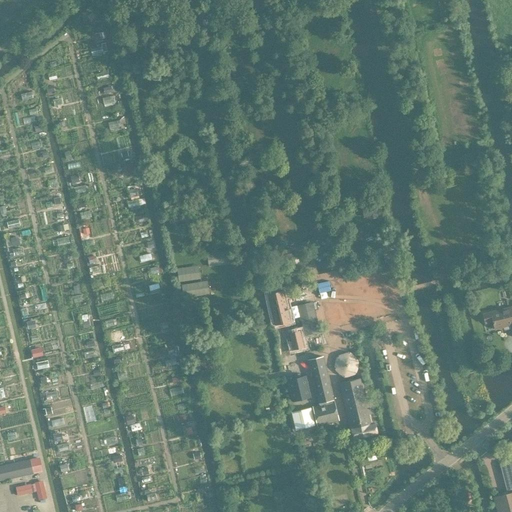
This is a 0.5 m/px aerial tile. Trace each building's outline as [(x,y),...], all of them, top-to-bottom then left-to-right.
[(91,48),(94,56),(105,53),(103,45),(91,48)] [(103,97),(105,106),(116,103),(114,94),(103,97)] [(129,200),(130,209),(146,207),(145,198),(129,200)] [(368,209),(363,210),(364,217),(370,216),(370,218),(375,217),(375,215),(381,214),(379,207),(373,208),(373,206),(368,207),(368,209)] [(273,245),(271,235),(261,238),(264,247),(273,245)] [(393,241),(380,244),(383,257),(395,255),(393,241)] [(276,261),(273,249),(259,252),(262,264),(276,261)] [(228,251),(206,254),(207,266),(230,264),(228,251)] [(279,274),(277,264),(268,267),(270,276),(279,274)] [(202,279),(200,265),(177,267),(179,281),(202,279)] [(159,283),(150,286),(152,293),(161,291),(159,283)] [(204,297),(202,284),(181,287),(182,300),(204,297)] [(284,291),(268,295),(275,324),(290,320),(284,291)] [(319,331),(312,303),(298,306),(305,335),(319,331)] [(493,320),(495,329),(510,325),(511,332),(511,306),(483,314),(485,322),(493,320)] [(300,332),(289,334),(293,349),(304,347),(304,345),(303,345),(302,340),(301,336),(300,333),(301,333),(300,332)] [(34,356),(44,354),(42,348),(32,350),(34,356)] [(336,374),(355,373),(354,352),(336,353),(336,374)] [(323,357),(308,360),(319,403),(320,406),(313,407),(314,408),(317,423),(318,424),(338,420),(334,402),(332,403),(331,400),(333,400),(323,357)] [(287,380),(292,402),(311,397),(306,375),(287,380)] [(340,384),(353,439),(378,433),(375,423),(371,424),(368,414),(374,413),(371,399),(365,400),(360,378),(340,383),(340,384)] [(311,408),(291,412),(295,430),(315,425),(315,424),(317,423),(314,408),(311,409),(311,408)] [(23,462),(0,467),(0,479),(22,475),(30,473),(42,470),(39,459),(23,462)] [(511,511),(511,462),(500,466),(508,494),(490,499),(491,499),(494,498),(498,511),(511,511)] [(32,483),(34,492),(42,491),(45,490),(43,480),(39,481),(32,483)]
